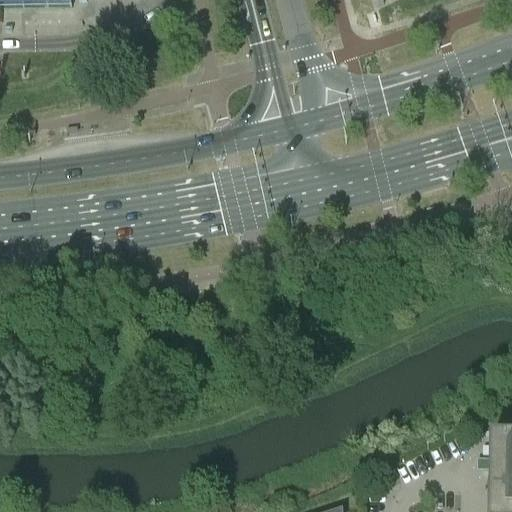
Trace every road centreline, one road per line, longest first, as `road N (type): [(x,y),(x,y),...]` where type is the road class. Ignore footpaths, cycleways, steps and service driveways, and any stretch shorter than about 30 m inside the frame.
road 1 (secondary): [(0,236),(312,191)]
road 2 (secondary): [(282,130),(0,178)]
road 3 (secondary): [(312,191),(511,134)]
road 4 (secondary): [(511,59),(318,122)]
road 5 (unclassified): [(250,0),(282,130)]
road 6 (unclassified): [(318,122),(289,0)]
